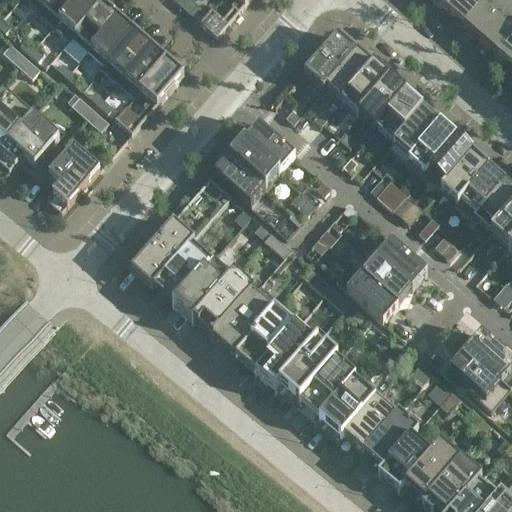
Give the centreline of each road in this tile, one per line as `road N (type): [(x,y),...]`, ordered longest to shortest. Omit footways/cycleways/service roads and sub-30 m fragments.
road 1 (residential): [(343,511),(69,282)]
road 2 (residential): [(69,282),(233,94)]
road 3 (residential): [(360,0),(511,132)]
road 4 (residential): [(465,297),(347,194)]
road 5 (residential): [(347,194),(233,94)]
road 6 (residential): [(240,87),(140,0)]
